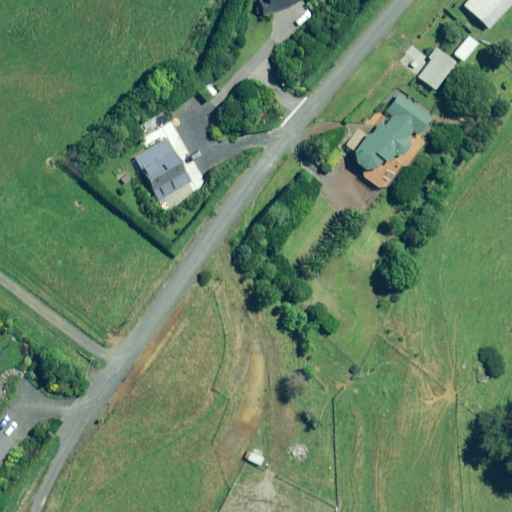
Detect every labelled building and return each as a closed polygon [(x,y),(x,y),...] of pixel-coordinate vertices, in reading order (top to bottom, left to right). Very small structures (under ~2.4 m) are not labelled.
[(256,0),(262,18),(305,2),(308,6),(318,0),(256,0)] [(511,0),(466,0),(461,6),(485,29),(511,0)] [(473,45),(464,37),(450,54),(458,62),(473,45)] [(425,58),(410,46),(396,64),(430,90),(450,63),(432,49),(425,58)] [(366,135),(353,154),(353,164),(362,171),(374,169),(380,160),(385,164),(392,154),(397,158),(408,143),(403,139),(408,131),(414,136),(429,116),(395,92),(382,111),(390,116),(382,127),(377,124),(368,136),(366,135)] [(188,184),(163,141),(133,158),(158,201),(188,184)] [(0,459),(12,445),(0,435),(0,459)] [(252,450),(247,460),(259,466),(264,457),(252,450)]
